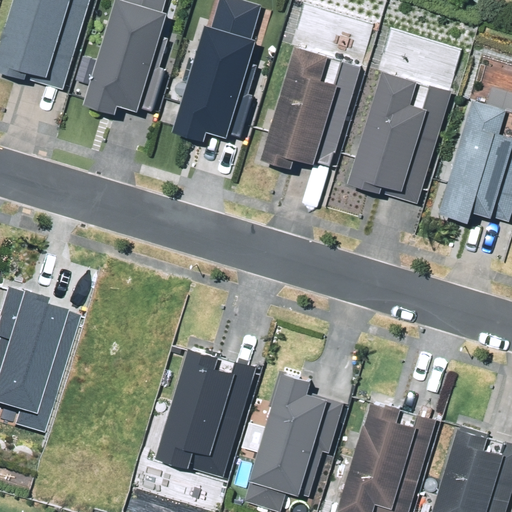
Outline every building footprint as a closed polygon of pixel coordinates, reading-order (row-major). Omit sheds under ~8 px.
[(170,18),(175,0),(128,0),(94,117),(122,126),(126,115),(146,121),(176,20),(170,18)] [(210,132),(237,140),(274,12),(231,0),(223,0),(182,142),(205,148),(210,132)] [(338,190),(372,72),(303,53),(270,171),(338,190)] [(426,215),(459,97),(395,79),(361,197),(426,215)] [(511,111),(484,104),(451,222),(511,239),(511,111)] [(250,368),(198,353),(163,467),(214,483),(250,368)] [(317,388),(290,380),(255,490),(308,506),(339,408),(313,400),(317,388)] [(511,511),(511,451),(469,438),(446,511),(511,511)]
